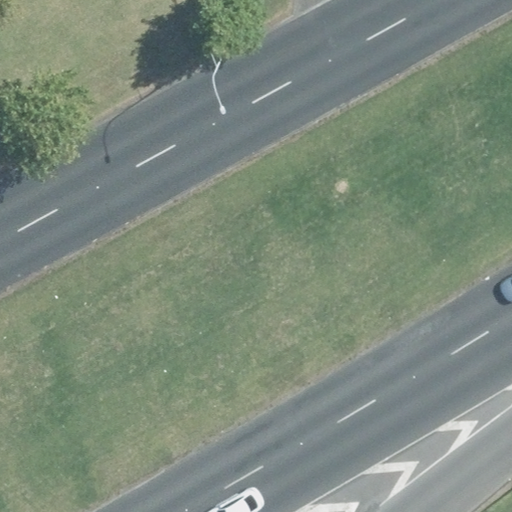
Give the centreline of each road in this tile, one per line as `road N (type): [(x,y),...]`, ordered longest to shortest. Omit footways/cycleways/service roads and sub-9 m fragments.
road 1 (primary): [(0,241),(437,0)]
road 2 (primary): [(511,315),(189,511)]
